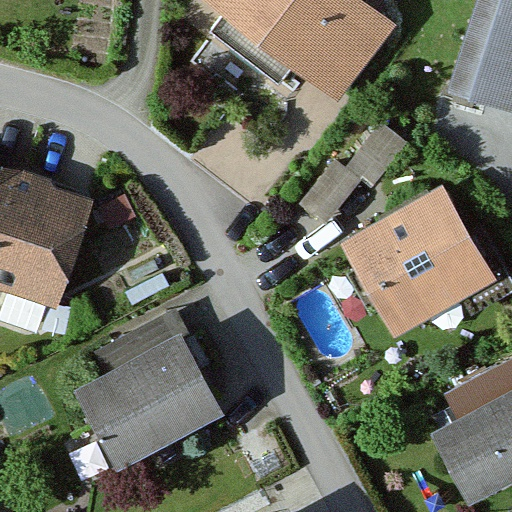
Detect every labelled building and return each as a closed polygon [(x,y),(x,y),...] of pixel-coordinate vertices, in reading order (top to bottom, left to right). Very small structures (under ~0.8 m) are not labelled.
[(396,26),(362,0),(193,0),(193,1),(331,108),(396,26)] [(511,0),(463,0),(438,91),(511,112),(511,0)] [(0,165),(0,285),(51,301),(83,190),(41,178),(0,165)] [(333,245),(390,341),(486,285),(429,189),(333,245)] [(65,383),(105,463),(210,410),(170,331),(65,383)] [(511,384),(426,434),(468,506),(511,480),(511,384)]
